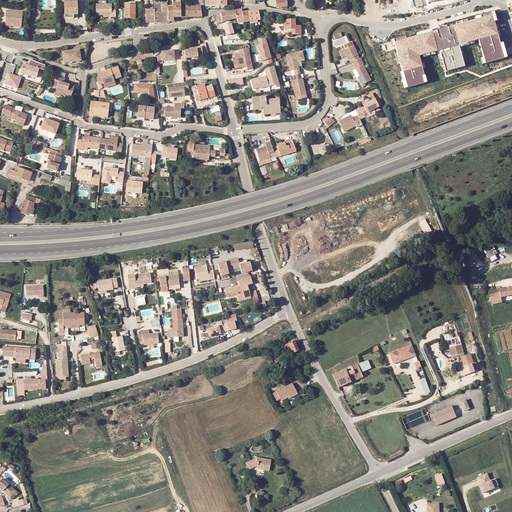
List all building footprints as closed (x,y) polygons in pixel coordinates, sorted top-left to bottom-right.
[(56,10),(56,0),(41,0),(41,10),(56,10)] [(65,0),(66,12),(75,12),(79,11),(79,0),(65,0)] [(111,10),(115,9),(114,1),(110,1),(110,0),(95,0),(95,8),(104,8),(111,7),(111,10)] [(153,0),(154,4),(161,4),(161,20),(169,20),(169,18),(168,18),(168,3),(167,0),(153,0)] [(173,0),(173,3),(174,14),(175,14),(181,14),(181,3),(180,0),(173,0)] [(134,15),(135,1),(125,1),(124,15),(134,15)] [(202,14),(200,3),(187,3),(188,14),(202,14)] [(23,12),(28,12),(28,7),(21,6),(21,12),(8,10),(6,23),(15,24),(15,26),(21,27),(23,12)] [(155,20),(155,6),(154,6),(146,6),(146,20),(155,20)] [(247,11),(242,12),(242,9),(235,10),(237,19),(243,17),(244,23),(250,21),(247,11)] [(221,17),(222,22),(236,19),(237,19),(235,10),(220,14),(221,17)] [(247,11),(250,21),(260,19),(258,10),(247,11)] [(406,36),(394,39),(408,87),(425,82),(423,76),(425,75),(420,55),(438,50),(442,67),(445,66),(446,71),(465,66),(459,44),(479,39),(486,63),(505,58),(494,21),(492,12),(481,15),(482,18),(454,25),(455,28),(449,30),(449,27),(437,30),(438,33),(433,34),(433,31),(406,38),(406,36)] [(293,32),(301,32),(301,23),(296,24),(296,17),(288,17),(288,27),(293,27),(293,32)] [(227,36),(237,33),(234,22),(224,25),(227,36)] [(260,53),(252,55),(253,62),(264,60),(265,65),(273,63),(267,36),(258,38),(260,45),(258,45),(260,53)] [(351,57),(353,59),(360,56),(354,43),(351,44),(349,40),(343,43),(345,47),(348,54),(350,58),(351,57)] [(239,46),(239,49),(234,50),(235,54),(232,54),(234,65),(242,64),(243,67),(252,66),(248,45),(239,46)] [(187,57),(182,57),(183,63),(187,62),(186,59),(199,57),(198,56),(204,55),(203,47),(197,48),(198,50),(186,52),(187,57)] [(291,69),(295,68),(300,67),(297,55),(304,54),(303,48),(287,52),(291,69)] [(64,52),(66,64),(83,61),(82,50),(64,52)] [(164,62),(176,60),(176,51),(164,52),(164,56),(159,56),(159,64),(164,64),(164,62)] [(305,57),(304,54),(297,55),(300,67),(303,66),(301,59),(305,57)] [(31,61),(30,66),(34,67),(42,70),(44,71),(46,66),(31,61)] [(372,79),(365,63),(357,66),(361,75),(359,76),(362,83),(372,79)] [(33,69),(34,67),(30,66),(29,68),(23,66),(21,73),(37,78),(39,71),(33,69)] [(266,76),(252,79),(255,93),(284,87),(282,76),(278,76),(276,66),(265,69),(266,76)] [(105,84),(106,88),(117,85),(116,80),(123,77),(119,67),(96,74),(100,85),(105,84)] [(21,77),(8,73),(4,84),(18,88),(21,77)] [(61,96),(62,94),(67,95),(67,94),(72,96),(75,87),(64,83),(66,77),(58,75),(56,80),(60,82),(56,95),(61,96)] [(309,95),(304,76),(303,76),(294,78),(293,79),(298,97),(309,95)] [(243,77),(231,79),(232,86),(244,84),(243,77)] [(145,93),(145,99),(154,97),(153,85),(135,84),(134,92),(145,93)] [(218,96),(215,85),(207,88),(207,84),(198,87),(200,91),(196,92),(199,101),(218,96)] [(184,85),(169,87),(170,96),(185,95),(184,85)] [(263,105),(263,111),(272,110),(272,108),(280,107),(279,95),(266,96),(266,93),(252,94),(253,102),(263,102),(263,105)] [(358,111),(359,112),(361,116),(367,113),(365,109),(368,108),(368,109),(378,105),(374,97),(371,98),(370,96),(367,98),(368,102),(366,103),(357,107),(358,111)] [(111,104),(92,102),(91,115),(110,117),(111,104)] [(14,108),(12,107),(12,106),(6,103),(2,112),(9,115),(8,116),(16,119),(15,122),(23,125),(27,114),(14,108)] [(146,115),(146,117),(155,118),(156,106),(140,104),(139,115),(146,115)] [(187,106),(177,104),(177,108),(168,107),(166,116),(182,119),(184,110),(186,110),(187,106)] [(358,125),(364,122),(361,116),(359,112),(353,115),(352,112),(344,116),(339,118),(345,129),(357,123),(358,125)] [(331,114),(325,119),(329,124),(335,119),(331,114)] [(60,122),(45,117),(41,127),(56,133),(60,122)] [(101,138),(99,149),(116,151),(116,153),(121,153),(123,143),(118,142),(118,137),(109,135),(109,139),(102,138),(103,133),(102,133),(102,131),(101,131),(101,138)] [(85,132),(84,139),(78,139),(77,149),(88,150),(88,148),(99,149),(101,138),(89,136),(90,133),(85,132)] [(0,149),(5,151),(6,149),(12,151),(15,142),(0,137),(0,149)] [(285,139),(277,141),(281,152),(297,147),(294,139),(286,142),(285,139)] [(211,151),(196,149),(196,145),(196,143),(191,142),(190,152),(195,152),(194,159),(210,161),(211,157),(216,157),(216,154),(222,155),(222,152),(211,151)] [(270,154),(276,152),(273,145),(268,146),(266,142),(256,146),(259,157),(265,155),(264,154),(269,152),(270,154)] [(148,161),(152,161),(152,160),(153,151),(154,145),(149,144),(149,146),(141,145),(134,144),(133,155),(149,157),(148,161)] [(163,148),(162,158),(177,159),(178,149),(163,148)] [(62,158),(64,154),(53,150),(49,160),(51,160),(48,168),(58,172),(63,158),(62,158)] [(34,172),(18,167),(16,171),(11,169),(9,174),(29,181),(30,176),(32,177),(34,172)] [(123,182),(124,172),(118,171),(119,168),(108,167),(107,168),(107,169),(104,169),(103,169),(101,182),(110,184),(111,176),(119,177),(118,182),(123,182)] [(101,177),(93,177),(93,170),(79,169),(78,180),(92,181),(92,184),(100,185),(101,177)] [(53,176),(44,173),(43,178),(51,181),(53,176)] [(71,182),(62,179),(60,184),(71,188),(71,182)] [(128,180),(127,192),(143,192),(143,180),(128,180)] [(26,214),(27,213),(30,213),(33,214),(38,198),(28,195),(24,208),(20,206),(18,212),(26,214)] [(426,218),(419,222),(425,234),(432,230),(426,218)] [(253,241),(235,243),(235,250),(254,247),(253,241)] [(229,273),(228,270),(240,267),(241,271),(242,273),(252,271),(251,262),(240,265),(239,259),(219,263),(221,275),(229,273)] [(201,278),(208,276),(209,279),(214,277),(212,270),(207,271),(205,266),(199,268),(194,269),(196,279),(201,278)] [(181,269),(183,280),(189,279),(187,268),(181,269)] [(168,289),(167,285),(180,283),(178,269),(171,271),(171,275),(160,276),(162,290),(168,289)] [(150,273),(127,276),(129,289),(136,288),(136,285),(143,284),(151,282),(150,273)] [(99,292),(106,290),(113,289),(112,287),(117,286),(116,277),(97,281),(99,292)] [(232,298),(243,295),(245,300),(251,298),(247,286),(253,284),(251,277),(248,278),(239,280),(240,285),(225,290),(228,299),(232,298)] [(511,280),(498,284),(499,286),(500,291),(511,288),(511,280)] [(26,295),(38,294),(43,294),(43,284),(25,286),(26,295)] [(0,304),(3,305),(7,306),(10,293),(6,292),(5,295),(0,293),(0,304)] [(232,298),(234,303),(245,300),(243,295),(232,298)] [(145,296),(138,298),(139,305),(146,304),(145,296)] [(173,337),(182,336),(181,318),(179,318),(178,308),(171,309),(172,319),(173,330),(173,337)] [(32,310),(23,309),(21,315),(30,317),(32,310)] [(64,325),(79,324),(84,324),(84,312),(70,313),(63,313),(64,319),(59,319),(59,335),(64,335),(64,327),(64,325)] [(89,337),(98,336),(97,325),(88,326),(89,337)] [(17,333),(8,332),(9,328),(0,327),(0,337),(17,339),(17,338),(22,338),(23,330),(18,329),(17,333)] [(142,335),(143,341),(144,345),(159,343),(158,333),(149,334),(149,330),(140,331),(141,335),(142,335)] [(108,332),(109,338),(112,337),(114,352),(125,350),(124,346),(122,336),(117,337),(116,331),(108,332)] [(468,351),(460,334),(449,340),(456,356),(462,354),(466,362),(469,361),(472,369),(481,365),(477,357),(476,358),(472,349),(468,351)] [(298,347),(294,337),(283,343),(285,347),(290,345),(292,350),(298,347)] [(61,356),(63,356),(69,356),(68,343),(62,344),(62,349),(60,349),(61,356)] [(389,353),(393,363),(415,355),(411,345),(389,353)] [(31,359),(32,348),(4,346),(4,354),(16,355),(16,358),(18,358),(27,359),(31,359)] [(80,355),(82,364),(90,363),(89,359),(94,358),(95,366),(102,365),(99,351),(93,353),(93,354),(88,355),(88,354),(80,355)] [(59,375),(67,374),(70,374),(69,357),(63,357),(58,357),(59,375)] [(358,379),(358,377),(363,375),(358,364),(333,374),(338,387),(358,379)] [(426,394),(431,392),(426,377),(421,379),(426,394)] [(24,380),(24,390),(39,389),(46,389),(46,380),(42,380),(38,380),(38,379),(30,379),(25,379),(24,380)] [(295,388),(291,380),(272,388),(275,396),(279,394),(280,395),(287,392),(288,394),(296,390),(295,388)] [(465,399),(460,401),(464,410),(469,408),(465,399)] [(432,414),(436,425),(456,416),(452,406),(432,414)] [(267,469),(270,458),(254,454),(243,459),(248,467),(253,464),(253,462),(256,463),(256,465),(255,467),(267,469)] [(238,474),(240,480),(246,477),(243,471),(238,474)] [(497,477),(491,479),(488,472),(477,477),(484,493),(500,486),(497,477)] [(438,485),(446,482),(443,473),(435,476),(438,485)] [(0,479),(0,486),(6,492),(11,486),(2,477),(0,479)] [(6,492),(9,495),(15,489),(11,486),(6,492)] [(432,511),(432,500),(424,500),(424,511),(423,511),(432,511)]
